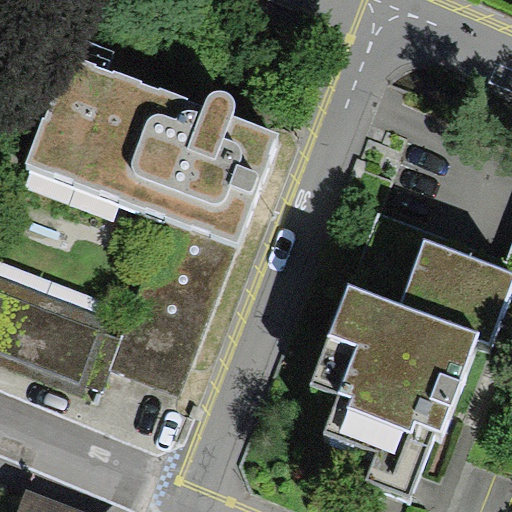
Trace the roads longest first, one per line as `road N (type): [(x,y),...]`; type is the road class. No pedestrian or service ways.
road 1 (unclassified): [(197,504),(383,2)]
road 2 (residential): [(0,420),(197,504)]
road 3 (residential): [(383,2),(511,55)]
